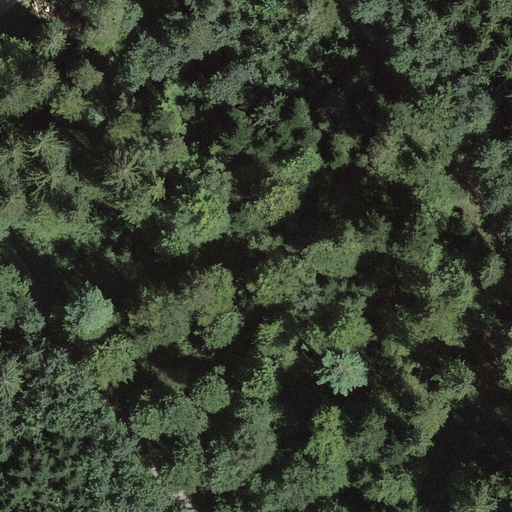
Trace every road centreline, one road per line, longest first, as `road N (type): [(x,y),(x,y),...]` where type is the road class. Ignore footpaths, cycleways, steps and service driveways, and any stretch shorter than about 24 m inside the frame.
road 1 (track): [(193,511),(0,245)]
road 2 (track): [(342,0),(428,109),(511,245)]
